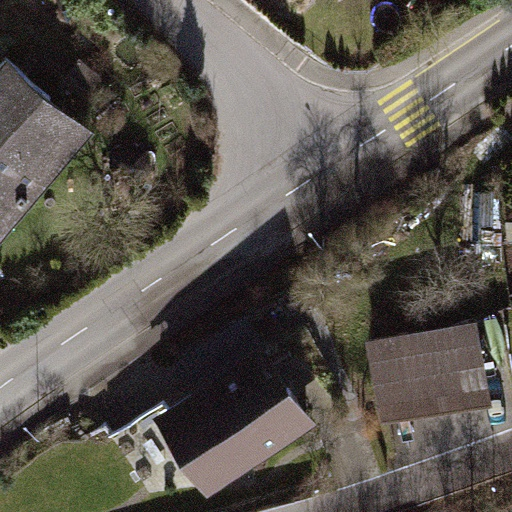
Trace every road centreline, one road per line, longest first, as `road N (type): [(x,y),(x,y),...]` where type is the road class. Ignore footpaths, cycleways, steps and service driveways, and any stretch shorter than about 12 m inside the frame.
road 1 (tertiary): [(0,401),(355,156)]
road 2 (residential): [(355,156),(161,0)]
road 3 (tertiary): [(355,156),(511,52)]
road 4 (residential): [(511,460),(331,511)]
